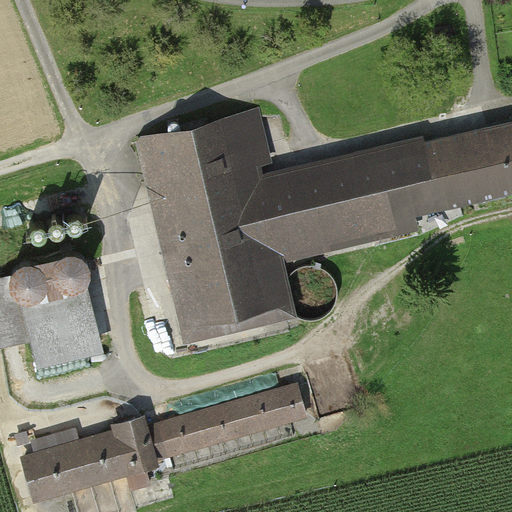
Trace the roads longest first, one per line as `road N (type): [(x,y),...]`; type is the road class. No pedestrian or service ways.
road 1 (residential): [(81,148),(273,82),(434,0)]
road 2 (track): [(24,0),(81,148),(0,172)]
